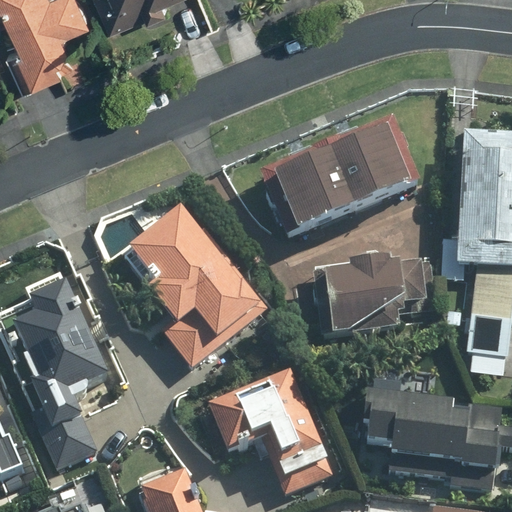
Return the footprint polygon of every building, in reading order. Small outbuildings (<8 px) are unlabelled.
[(79,41),(73,27),(100,17),(93,0),(17,0),(35,42),(14,51),(29,86),(71,67),(72,52),(79,41)] [(103,0),(116,30),(179,5),(176,0),(103,0)] [(428,185),(400,122),(282,173),(309,236),(428,185)] [(511,139),(470,137),(464,269),(511,270),(511,139)] [(129,260),(181,322),(166,334),(198,371),(271,309),(188,211),(129,260)] [(358,266),(358,272),(321,271),(321,341),(358,342),(416,306),(416,272),(401,272),(401,267),(358,266)] [(45,387),(32,392),(65,472),(101,457),(76,392),(113,378),(74,284),(36,300),(44,317),(20,327),(45,387)] [(292,481),(333,464),(297,375),(217,409),(236,453),(273,438),(292,481)] [(511,431),(504,430),(506,411),(376,394),(369,443),(400,448),(399,457),(503,471),(505,452),(511,452),(511,431)] [(0,478),(6,475),(9,481),(30,472),(17,442),(11,445),(0,420),(0,478)] [(145,490),(153,511),(209,511),(193,471),(145,490)]
